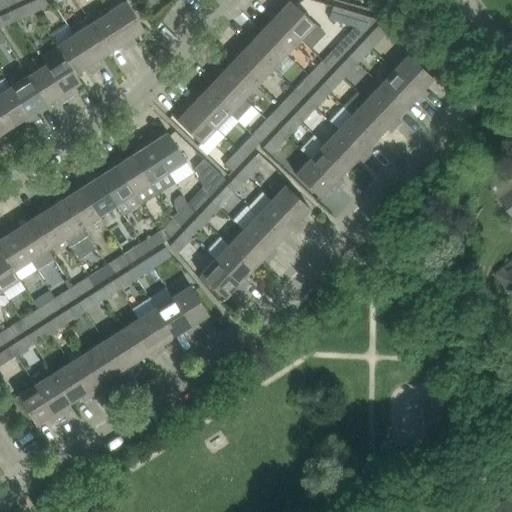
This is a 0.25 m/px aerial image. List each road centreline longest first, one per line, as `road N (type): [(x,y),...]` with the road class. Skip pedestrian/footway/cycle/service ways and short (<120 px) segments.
road 1 (residential): [(26,482),(277,314),(511,61),(510,44)]
road 2 (residential): [(0,177),(127,112),(231,0)]
road 3 (residential): [(370,511),(511,429)]
